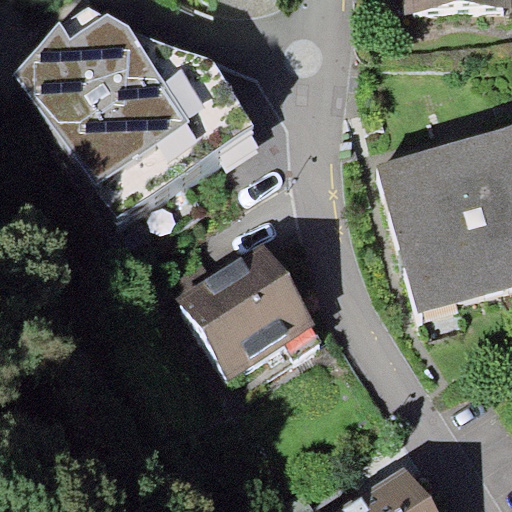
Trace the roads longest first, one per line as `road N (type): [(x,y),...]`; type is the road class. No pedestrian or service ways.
road 1 (residential): [(456,511),(380,395),(315,253),(295,60)]
road 2 (unclassified): [(295,60),(133,9),(126,0)]
